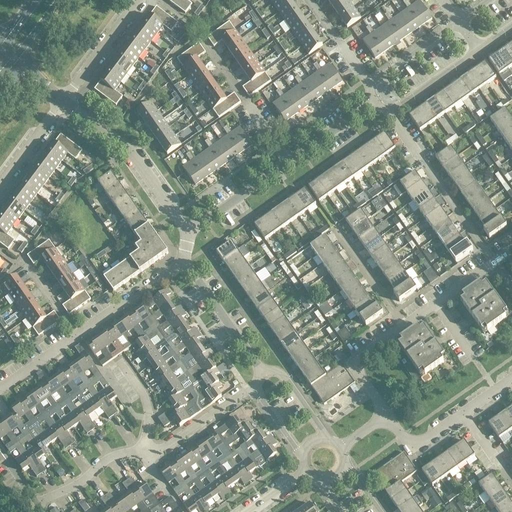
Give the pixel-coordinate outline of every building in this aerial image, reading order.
[(166,0),(185,14),(192,5),(185,0),(166,0)] [(293,3),(290,0),(278,0),(273,4),(279,13),(293,3)] [(349,1),(347,0),(332,0),(329,3),(335,11),(349,1)] [(355,9),(349,1),(335,11),(341,19),(355,9)] [(420,1),(412,7),(410,8),(422,26),(432,19),(420,1)] [(299,11),(293,3),(279,13),(285,21),(299,11)] [(412,7),(409,3),(405,6),(408,9),(400,15),(413,32),(422,26),(410,8),(412,7)] [(156,7),(150,16),(163,26),(171,32),(178,23),(156,7)] [(361,18),(355,9),(341,19),(347,28),(361,18)] [(305,20),(299,11),(285,21),(291,29),(305,20)] [(413,32),(400,15),(393,20),(391,21),(403,39),(413,32)] [(163,26),(150,16),(144,24),(157,34),(163,26)] [(393,20),(390,16),(387,19),(389,22),(382,28),(394,45),(403,39),(391,21),(393,20)] [(310,28),(305,20),(291,29),(297,38),(310,28)] [(214,47),(222,41),(235,31),(229,22),(207,38),(214,47)] [(157,34),(144,24),(138,32),(151,42),(157,34)] [(316,36),(310,28),(297,38),(303,46),(316,36)] [(394,45),(382,28),(374,33),(372,34),(385,52),(394,45)] [(374,33),(372,29),(368,32),(371,36),(363,41),(375,59),(385,52),(372,34),(374,33)] [(241,39),(235,31),(222,41),(228,49),(241,39)] [(151,42),(138,32),(132,40),(145,50),(151,42)] [(323,45),(316,36),(303,46),(309,55),(323,45)] [(247,48),(241,39),(228,49),(233,57),(247,48)] [(145,50),(132,40),(125,48),(139,59),(145,50)] [(177,59),(183,68),(197,58),(197,59),(206,53),(199,44),(177,59)] [(139,59),(125,48),(119,57),(133,67),(139,59)] [(253,56),(247,48),(233,57),(239,66),(253,56)] [(511,66),(511,57),(506,48),(497,54),(508,69),(511,66)] [(508,69),(497,54),(489,60),(499,76),(508,69)] [(259,64),(253,56),(239,66),(245,74),(259,64)] [(133,67),(119,57),(113,65),(126,75),(133,67)] [(197,58),(183,68),(189,76),(203,67),(197,59),(197,58)] [(485,63),(480,67),(477,69),(487,84),(496,78),(485,63)] [(265,73),(259,64),(245,74),(251,82),(265,73)] [(330,64),(322,70),(320,71),(332,89),(342,82),(330,64)] [(126,75),(113,65),(107,73),(120,83),(126,75)] [(209,75),(203,67),(189,76),(195,85),(209,75)] [(322,70),(319,67),(315,69),(318,73),(310,78),(323,95),(332,89),(320,71),(322,70)] [(487,84),(477,69),(468,75),(479,90),(487,84)] [(120,83),(107,73),(101,81),(114,91),(120,83)] [(271,82),(265,73),(251,82),(242,88),(249,97),(271,82)] [(214,83),(209,75),(195,85),(201,93),(214,83)] [(479,90),(468,75),(460,81),(471,96),(479,90)] [(323,95),(310,78),(303,83),(301,84),(313,102),(323,95)] [(303,83),(300,80),(297,82),(299,86),(292,91),(304,109),(313,102),(301,84),(303,83)] [(114,91),(101,81),(94,90),(116,106),(123,97),(114,91)] [(471,96),(460,81),(452,87),(462,102),(471,96)] [(220,92),(214,83),(201,93),(207,101),(220,92)] [(462,102),(452,87),(443,93),(454,108),(462,102)] [(304,109),(292,91),(284,96),(283,98),(295,115),(304,109)] [(226,99),(220,92),(207,101),(212,110),(226,100),(226,99)] [(284,96),(282,93),(278,95),(281,99),(273,105),(285,122),(295,115),(283,98),(284,96)] [(454,108),(443,93),(435,99),(445,114),(454,108)] [(234,94),(226,99),(226,100),(212,110),(219,118),(241,103),(234,94)] [(445,114),(435,99),(426,104),(437,119),(445,114)] [(137,112),(143,121),(157,111),(151,102),(137,112)] [(437,119),(426,104),(418,110),(429,125),(437,119)] [(490,120),(496,129),(511,118),(505,109),(490,120)] [(429,125),(418,110),(409,116),(420,132),(429,125)] [(163,120),(157,111),(143,121),(149,129),(163,120)] [(511,131),(511,119),(511,118),(496,129),(502,138),(511,131)] [(169,128),(163,120),(149,129),(155,138),(169,128)] [(175,136),(169,128),(155,138),(161,146),(175,136)] [(240,128),(232,133),(230,135),(242,152),(252,145),(240,128)] [(232,133),(229,130),(226,133),(228,136),(221,141),(233,159),(242,152),(230,135),(232,133)] [(511,144),(511,131),(502,138),(509,147),(511,144)] [(395,149),(385,134),(376,140),(386,155),(395,149)] [(61,135),(54,143),(68,153),(67,154),(75,160),(82,151),(61,135)] [(181,145),(175,136),(161,146),(167,155),(181,145)] [(386,155),(376,140),(368,146),(378,161),(386,155)] [(233,159),(221,141),(213,147),(211,148),(224,165),(233,159)] [(68,153),(54,143),(48,152),(61,162),(67,154),(68,153)] [(213,147),(211,143),(207,146),(209,149),(202,154),(214,172),(224,165),(211,148),(213,147)] [(378,161),(368,146),(359,152),(370,167),(378,161)] [(435,158),(436,159),(442,167),(457,157),(451,147),(435,158)] [(61,162),(48,152),(42,160),(55,170),(61,162)] [(370,167),(359,152),(351,158),(361,173),(370,167)] [(214,172),(202,154),(194,160),(193,161),(205,178),(214,172)] [(194,160),(192,156),(188,159),(191,162),(183,168),(195,185),(205,178),(193,161),(194,160)] [(464,165),(457,157),(442,167),(448,176),(464,165)] [(361,173),(351,158),(342,164),(353,178),(361,173)] [(55,170),(42,160),(36,168),(49,178),(55,170)] [(353,178),(342,164),(334,169),(344,184),(353,178)] [(470,174),(464,165),(448,176),(454,185),(470,174)] [(49,178),(36,168),(30,176),(43,186),(49,178)] [(344,184),(334,169),(326,175),(336,190),(344,184)] [(400,183),(406,193),(422,182),(415,172),(400,183)] [(98,183),(104,192),(118,182),(111,173),(98,183)] [(476,183),(470,174),(454,185),(461,194),(476,183)] [(336,190),(326,175),(317,181),(328,196),(336,190)] [(43,186),(30,176),(23,184),(37,194),(43,186)] [(328,196),(317,181),(309,187),(319,202),(328,196)] [(124,191),(118,182),(104,192),(110,201),(124,191)] [(428,190),(422,182),(406,193),(412,201),(428,190)] [(482,192),(476,183),(461,194),(467,203),(482,192)] [(37,194),(23,184),(17,193),(31,203),(37,194)] [(316,205),(305,190),(297,196),(307,211),(316,205)] [(434,199),(428,190),(412,201),(419,210),(434,199)] [(130,200),(124,191),(110,201),(117,209),(130,200)] [(489,201),(482,192),(467,203),(473,212),(489,201)] [(31,203),(17,193),(11,201),(25,211),(31,203)] [(307,211),(297,196),(288,202),(299,217),(307,211)] [(441,208),(434,199),(419,210),(425,219),(441,208)] [(137,209),(130,200),(117,209),(123,218),(137,209)] [(25,211),(11,201),(5,209),(18,219),(25,211)] [(495,210),(489,201),(473,212),(479,221),(495,210)] [(299,217),(288,202),(280,208),(290,223),(299,217)] [(290,223),(280,208),(271,214),(282,229),(290,223)] [(447,217),(441,208),(425,219),(431,228),(447,217)] [(18,219),(5,209),(0,215),(0,217),(12,227),(18,219)] [(143,217),(137,209),(123,218),(129,227),(143,217)] [(501,219),(495,210),(479,221),(485,229),(486,229),(501,219)] [(346,222),(352,231),(367,220),(361,211),(346,222)] [(282,229),(271,214),(263,219),(274,234),(282,229)] [(12,227),(0,217),(0,230),(6,235),(7,235),(12,227)] [(149,226),(143,217),(129,227),(135,236),(149,226)] [(453,226),(447,217),(431,228),(438,237),(453,226)] [(274,234),(263,219),(254,226),(265,241),(274,234)] [(507,227),(501,219),(486,229),(485,229),(483,231),(489,239),(507,227)] [(57,220),(48,226),(52,232),(61,226),(57,220)] [(374,229),(367,220),(352,231),(358,240),(374,229)] [(155,235),(149,226),(135,236),(141,244),(142,245),(155,235)] [(459,235),(453,226),(438,237),(444,246),(459,235)] [(380,238),(374,229),(358,240),(364,248),(380,238)] [(6,235),(0,230),(0,244),(8,250),(15,241),(7,235),(6,235)] [(166,250),(155,235),(142,245),(141,244),(136,248),(139,253),(140,253),(149,267),(164,256),(163,255),(162,255),(162,254),(161,253),(160,253),(160,251),(161,251),(162,251),(163,251),(164,251),(165,250),(166,250)] [(465,243),(459,235),(444,246),(450,254),(465,244),(465,243)] [(310,247),(316,256),(332,245),(325,236),(310,247)] [(386,247),(380,238),(364,248),(371,258),(386,247)] [(49,241),(27,256),(34,265),(42,260),(42,259),(55,249),(49,241)] [(231,242),(217,252),(216,252),(222,261),(237,251),(231,242)] [(467,242),(465,243),(465,244),(450,254),(456,262),(473,250),(467,242)] [(338,254),(332,245),(316,256),(323,265),(338,254)] [(392,256),(386,247),(371,258),(377,266),(392,256)] [(61,258),(55,249),(42,259),(42,260),(47,267),(61,258)] [(243,259),(237,251),(222,261),(228,270),(243,259)] [(435,252),(430,256),(434,261),(439,257),(435,252)] [(140,253),(139,253),(131,259),(140,273),(149,267),(140,253)] [(344,263),(338,254),(323,265),(329,273),(344,263)] [(399,264),(392,256),(377,266),(383,275),(399,264)] [(67,266),(61,258),(47,267),(53,276),(67,266)] [(140,273),(131,259),(122,265),(132,279),(140,273)] [(249,267),(243,259),(228,270),(234,278),(249,267)] [(351,272),(344,263),(329,273),(335,283),(351,272)] [(405,273),(399,264),(383,275),(390,284),(405,273)] [(132,279),(122,265),(113,272),(123,285),(132,279)] [(73,274),(67,266),(53,276),(59,284),(73,274)] [(255,276),(249,267),(234,278),(240,286),(255,276)] [(123,285),(113,272),(104,278),(113,292),(123,285)] [(357,281),(351,272),(335,283),(341,291),(357,281)] [(411,282),(405,273),(390,284),(396,292),(396,293),(411,282)] [(431,276),(427,279),(431,284),(438,279),(435,273),(431,276)] [(79,283),(73,274),(59,284),(65,292),(79,283)] [(3,286),(9,295),(23,285),(16,276),(3,286)] [(261,284),(255,276),(240,286),(246,295),(261,284)] [(363,289),(357,281),(341,291),(348,300),(363,289)] [(460,297),(459,300),(482,331),(485,329),(487,332),(506,319),(504,315),(507,313),(485,282),(483,281),(460,297)] [(417,290),(411,282),(396,293),(396,292),(394,294),(399,302),(417,290)] [(85,291),(79,283),(65,292),(71,300),(71,301),(85,291)] [(267,292),(261,284),(246,295),(252,303),(267,292)] [(28,293),(23,285),(9,295),(15,303),(28,293)] [(167,289),(142,307),(149,318),(153,316),(149,310),(155,306),(159,311),(170,304),(164,295),(166,294),(168,296),(171,294),(167,289)] [(369,298),(363,289),(348,300),(354,309),(369,298)] [(91,300),(85,291),(71,301),(71,300),(62,306),(69,315),(91,300)] [(273,301),(267,292),(252,303),(258,311),(273,301)] [(34,302),(28,293),(15,303),(21,311),(34,302)] [(375,307),(369,298),(354,309),(360,318),(375,307)] [(279,309),(273,301),(258,311),(264,320),(279,309)] [(40,310),(34,302),(21,311),(27,320),(40,310)] [(176,312),(170,304),(159,311),(153,316),(149,318),(157,329),(160,327),(156,321),(163,317),(167,322),(183,311),(180,306),(176,309),(178,311),(176,312)] [(377,305),(375,307),(360,318),(366,326),(383,314),(377,305)] [(134,310),(132,307),(127,310),(139,326),(144,322),(149,329),(143,333),(146,337),(157,329),(149,318),(142,307),(133,313),(132,312),(134,310)] [(285,318),(279,309),(264,320),(270,328),(285,318)] [(46,318),(40,310),(27,320),(32,328),(46,318)] [(146,337),(143,333),(139,326),(127,310),(123,313),(125,316),(127,315),(129,316),(120,323),(128,334),(133,330),(138,336),(132,340),(136,345),(136,344),(146,337)] [(186,315),(183,311),(167,322),(160,327),(157,329),(165,340),(168,338),(164,332),(171,327),(175,333),(186,325),(180,317),(181,316),(183,318),(186,315)] [(61,321),(54,312),(46,318),(32,328),(39,337),(61,321)] [(290,326),(285,318),(270,328),(275,336),(290,326)] [(113,325),(110,322),(106,325),(117,341),(122,337),(127,344),(122,348),(124,351),(135,344),(135,345),(136,345),(132,340),(128,334),(120,323),(111,329),(110,327),(113,325)] [(124,351),(122,348),(117,341),(106,325),(101,328),(104,332),(106,330),(107,332),(98,338),(106,348),(111,345),(116,351),(111,355),(113,359),(124,351)] [(192,334),(186,325),(175,333),(168,338),(165,340),(172,351),(176,348),(172,343),(178,338),(182,344),(198,333),(195,328),(192,330),(193,333),(192,334)] [(421,325),(398,341),(397,343),(419,375),(423,372),(425,376),(444,362),(441,359),(445,357),(423,325),(421,325)] [(296,334),(290,326),(275,336),(281,345),(296,334)] [(165,340),(157,329),(146,337),(136,344),(142,353),(140,354),(139,351),(135,354),(139,358),(165,340)] [(340,332),(337,334),(341,340),(344,344),(350,339),(343,330),(340,332)] [(201,337),(198,333),(182,344),(176,348),(172,351),(180,362),(183,359),(179,354),(186,349),(190,355),(201,347),(195,338),(196,337),(198,339),(201,337)] [(302,343),(296,334),(281,345),(287,353),(302,343)] [(91,340),(89,337),(84,341),(95,356),(101,353),(105,359),(100,363),(102,367),(113,359),(111,355),(106,348),(98,338),(90,344),(89,342),(91,340)] [(172,351),(165,340),(139,358),(142,363),(145,360),(144,358),(145,357),(151,366),(162,358),(158,352),(164,348),(168,353),(172,351)] [(308,351),(302,343),(287,353),(293,361),(308,351)] [(85,357),(76,363),(84,374),(90,370),(94,377),(88,381),(91,384),(102,377),(80,345),(75,348),(81,357),(83,356),(85,357)] [(207,355),(201,347),(190,355),(183,359),(180,362),(187,372),(191,370),(187,365),(193,360),(197,365),(213,354),(210,350),(207,352),(208,354),(207,355)] [(180,362),(172,351),(168,353),(162,358),(151,366),(157,374),(156,375),(154,373),(151,375),(154,380),(169,369),(166,363),(172,359),(176,364),(180,362)] [(314,359),(308,351),(293,361),(299,370),(314,359)] [(216,359),(213,354),(197,365),(191,370),(187,372),(195,383),(198,381),(195,376),(201,371),(205,376),(216,368),(210,360),(212,359),(213,361),(216,359)] [(320,368),(314,359),(299,370),(305,378),(320,368)] [(187,372),(180,362),(176,364),(169,369),(154,380),(157,384),(160,382),(159,380),(160,379),(166,387),(177,380),(173,374),(180,370),(184,375),(187,372)] [(66,363),(62,366),(73,382),(79,378),(83,385),(78,389),(80,392),(91,384),(88,381),(84,374),(76,363),(68,369),(66,368),(69,366),(66,363)] [(345,369),(342,365),(331,372),(335,377),(345,369)] [(80,392),(78,389),(73,382),(62,366),(57,369),(60,373),(62,371),(63,373),(55,379),(62,390),(68,386),(73,392),(67,396),(69,400),(80,392)] [(219,373),(216,368),(205,376),(198,381),(195,383),(191,386),(190,387),(198,397),(201,395),(197,390),(204,385),(208,390),(219,383),(213,374),(214,373),(216,375),(219,373)] [(311,387),(326,376),(320,368),(305,378),(311,387)] [(338,381),(348,374),(345,369),(335,377),(338,381)] [(195,383),(187,372),(184,375),(177,380),(166,387),(172,396),(171,397),(169,394),(166,397),(169,401),(185,390),(181,385),(188,380),(191,386),(195,383)] [(311,387),(317,395),(324,405),(345,391),(341,386),(338,381),(331,372),(326,376),(311,387)] [(37,377),(40,381),(51,397),(57,393),(62,400),(56,404),(59,407),(69,400),(67,396),(62,390),(55,379),(46,385),(45,383),(47,381),(45,378),(44,378),(41,374),(37,377)] [(338,381),(341,386),(351,378),(348,374),(338,381)] [(117,398),(102,377),(91,384),(93,388),(99,384),(104,391),(98,395),(113,416),(118,413),(111,404),(109,405),(108,404),(117,398)] [(351,378),(341,386),(345,391),(355,383),(351,378)] [(188,380),(181,385),(185,390),(190,387),(191,386),(188,380)] [(59,407),(56,404),(51,397),(40,381),(36,384),(38,388),(40,386),(42,388),(33,394),(41,405),(46,401),(51,407),(45,411),(48,415),(59,407)] [(222,387),(219,383),(208,390),(201,395),(198,397),(194,400),(193,401),(201,412),(204,410),(200,404),(207,400),(210,405),(222,397),(215,388),(217,387),(219,389),(222,387)] [(113,416),(98,395),(93,388),(91,384),(80,392),(83,396),(88,392),(93,398),(87,402),(95,413),(103,407),(104,409),(102,410),(109,419),(113,416)] [(355,385),(350,388),(355,395),(360,392),(355,385)] [(198,397),(190,387),(185,390),(169,401),(175,410),(173,411),(172,409),(158,419),(161,423),(187,405),(184,400),(190,395),(194,400),(198,397)] [(95,413),(87,402),(83,396),(80,392),(69,400),(72,403),(77,399),(82,406),(76,410),(92,431),(96,428),(90,419),(87,421),(86,419),(95,413)] [(23,393),(19,397),(30,412),(36,408),(40,415),(34,419),(37,422),(48,415),(45,411),(41,405),(33,394),(24,400),(23,398),(25,397),(23,393)] [(37,422),(34,419),(30,412),(19,397),(14,400),(17,403),(19,401),(20,403),(11,409),(19,420),(25,416),(29,423),(24,427),(26,430),(37,422)] [(92,431),(76,410),(72,403),(69,400),(59,407),(61,411),(67,407),(71,413),(66,417),(73,428),(82,422),(83,424),(81,425),(87,435),(92,431)] [(193,401),(187,405),(161,423),(164,428),(173,421),(172,419),(173,418),(180,427),(201,412),(193,401)] [(73,428),(66,417),(61,411),(59,407),(48,415),(50,419),(56,415),(61,421),(55,425),(70,447),(75,443),(68,434),(66,436),(65,434),(73,428)] [(26,430),(24,427),(19,420),(11,409),(7,412),(9,416),(11,414),(13,416),(4,422),(12,433),(17,429),(22,435),(16,439),(19,443),(30,435),(26,430)] [(511,429),(511,421),(506,412),(497,418),(508,433),(511,429)] [(70,447),(55,425),(50,419),(48,415),(37,422),(39,426),(45,422),(50,429),(44,433),(52,443),(60,437),(61,439),(59,441),(66,450),(70,447)] [(236,418),(214,433),(222,444),(225,442),(221,436),(228,432),(232,437),(249,425),(245,421),(242,423),(244,425),(242,426),(236,418)] [(508,433),(497,418),(488,424),(499,439),(508,433)] [(0,439),(1,440),(6,436),(11,443),(5,447),(8,450),(19,443),(16,439),(12,433),(4,422),(0,424),(0,439)] [(52,443),(44,433),(39,426),(37,422),(26,430),(30,435),(44,456),(49,453),(47,449),(44,451),(43,449),(52,443)] [(255,434),(249,425),(232,437),(225,442),(222,444),(230,456),(233,454),(229,447),(241,439),(245,444),(261,433),(258,428),(255,430),(256,433),(255,434)] [(213,436),(204,443),(213,454),(218,450),(223,457),(217,461),(219,463),(230,456),(222,444),(214,433),(212,430),(207,433),(210,436),(212,435),(213,436)] [(267,441),(261,433),(245,444),(240,447),(241,448),(248,458),(251,456),(247,450),(254,446),(258,451),(274,440),(271,435),(267,438),(269,440),(267,441)] [(44,456),(30,435),(19,443),(21,446),(27,442),(32,449),(26,453),(41,474),(46,471),(39,462),(37,464),(36,462),(44,456)] [(277,444),(274,440),(258,451),(251,456),(248,458),(256,469),(259,467),(259,468),(260,468),(267,463),(266,462),(277,454),(270,446),(272,444),(274,447),(277,444)] [(464,441),(459,445),(455,447),(466,462),(475,456),(464,441)] [(195,442),(190,445),(202,462),(208,458),(212,465),(207,469),(208,471),(219,463),(217,461),(213,454),(204,443),(196,449),(195,447),(197,445),(195,442)] [(41,474),(26,453),(21,446),(19,443),(8,450),(10,454),(16,450),(21,457),(15,461),(22,471),(31,465),(32,467),(30,468),(37,477),(41,474)] [(208,471),(207,469),(202,462),(190,445),(186,448),(188,452),(190,450),(191,452),(183,458),(191,469),(197,465),(201,472),(196,476),(198,479),(208,471)] [(466,462),(455,447),(447,453),(458,468),(466,462)] [(256,469),(248,458),(241,448),(233,454),(230,456),(233,460),(239,456),(244,463),(238,467),(248,482),(253,479),(250,475),(248,477),(247,475),(256,469)] [(417,472),(404,453),(373,475),(380,485),(395,474),(401,483),(417,472)] [(458,468),(447,453),(439,459),(449,474),(458,468)] [(248,482),(238,467),(233,460),(230,456),(219,463),(222,468),(228,464),(233,471),(227,474),(234,484),(243,478),(244,480),(241,482),(244,485),(248,482)] [(173,457),(169,460),(180,477),(186,473),(191,479),(185,484),(187,486),(198,479),(196,476),(191,469),(183,458),(174,464),(173,462),(175,460),(173,457)] [(449,474),(439,459),(430,465),(441,480),(449,474)] [(187,486),(185,484),(180,477),(169,460),(164,464),(166,467),(169,465),(170,467),(161,473),(169,485),(175,481),(180,488),(174,492),(176,494),(187,486)] [(234,484),(227,474),(222,468),(219,463),(208,471),(212,475),(217,471),(222,478),(216,482),(227,497),(231,494),(229,491),(227,492),(225,490),(234,484)] [(441,480),(430,465),(422,471),(432,486),(441,480)] [(227,497),(216,482),(212,475),(208,471),(198,479),(201,483),(206,479),(211,486),(205,490),(212,500),(221,494),(222,495),(220,497),(222,500),(227,497)] [(395,474),(380,485),(386,493),(401,483),(395,474)] [(478,485),(484,493),(498,484),(492,475),(478,485)] [(131,478),(127,481),(143,504),(148,500),(153,506),(147,510),(148,511),(150,511),(160,505),(145,484),(137,490),(135,489),(138,487),(131,478)] [(212,500),(205,490),(201,483),(198,479),(187,486),(190,490),(196,486),(200,493),(194,497),(204,511),(205,511),(210,509),(207,506),(205,507),(204,506),(212,500)] [(148,511),(147,510),(143,504),(127,481),(122,484),(129,493),(131,492),(132,493),(124,499),(132,511),(137,507),(140,511),(148,511)] [(407,491),(401,483),(386,493),(392,502),(407,491)] [(503,491),(498,484),(484,493),(490,501),(503,491)] [(204,511),(194,497),(190,490),(187,486),(176,494),(179,498),(184,494),(189,501),(183,505),(188,511),(194,511),(199,509),(201,510),(198,511),(204,511)] [(413,499),(407,491),(392,502),(398,510),(413,499)] [(509,499),(503,491),(490,501),(495,509),(509,499)] [(110,493),(105,496),(116,511),(132,511),(124,499),(115,506),(114,504),(116,502),(110,493)] [(116,511),(105,496),(101,500),(107,509),(109,507),(110,509),(105,511),(116,511)] [(181,511),(171,497),(160,505),(163,510),(169,506),(173,511),(181,511)] [(412,511),(419,508),(413,499),(398,510),(399,511),(412,511)] [(506,511),(511,508),(511,503),(509,499),(495,509),(497,511),(506,511)] [(148,500),(143,504),(147,510),(153,506),(148,500)]
